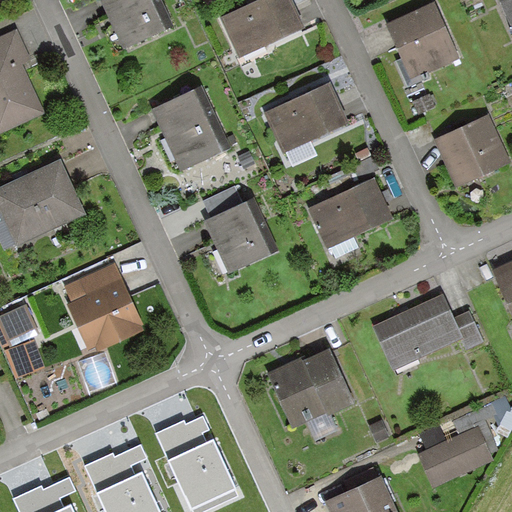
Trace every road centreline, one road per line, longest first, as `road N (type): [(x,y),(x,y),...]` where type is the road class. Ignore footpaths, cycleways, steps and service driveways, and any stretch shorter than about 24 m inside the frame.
road 1 (residential): [(213,363),(49,0)]
road 2 (residential): [(331,0),(453,256)]
road 3 (residential): [(213,363),(453,256)]
road 4 (residential): [(0,463),(213,363)]
road 5 (residential): [(282,511),(213,363)]
